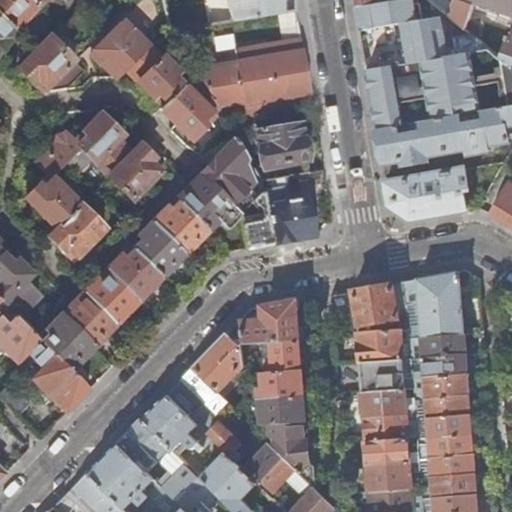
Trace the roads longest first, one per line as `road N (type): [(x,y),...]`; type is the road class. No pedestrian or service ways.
road 1 (residential): [(10,511),(232,285),(366,259)]
road 2 (residential): [(325,0),(366,259)]
road 3 (residential): [(366,259),(465,241),(511,261)]
